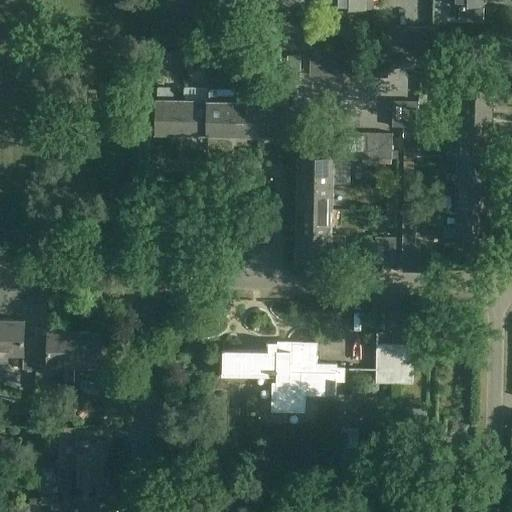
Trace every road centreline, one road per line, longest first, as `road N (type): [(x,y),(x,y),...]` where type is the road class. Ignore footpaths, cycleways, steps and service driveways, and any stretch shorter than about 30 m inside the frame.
road 1 (residential): [(138,285),(488,290)]
road 2 (residential): [(138,285),(133,511)]
road 3 (residential): [(487,511),(488,290)]
road 4 (residential): [(0,279),(138,285)]
